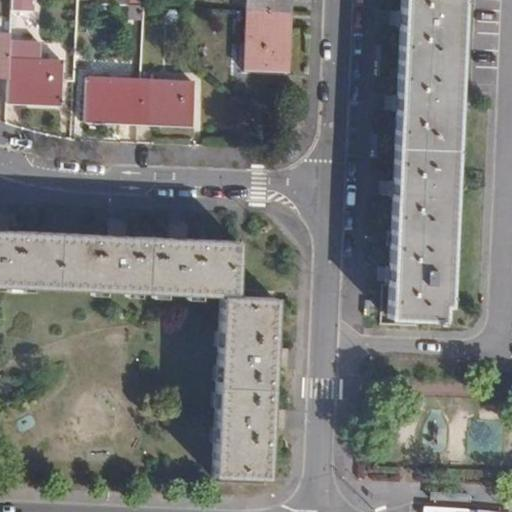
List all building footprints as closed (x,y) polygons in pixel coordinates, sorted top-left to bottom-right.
[(251,0),(248,66),(290,68),(291,35),(293,0),(251,0)] [(465,0),(406,0),(402,101),(399,183),(396,252),(393,313),(452,315),(465,0)] [(12,33),(0,32),(0,75),(10,76),(9,101),(62,103),(64,59),(11,58),(12,33)] [(193,79),(88,75),(87,118),(192,122),(193,79)] [(0,285),(215,294),(209,474),(266,477),(268,425),(279,425),(279,416),(279,407),(269,407),(271,362),(280,363),(281,352),(281,345),(271,345),(273,296),(234,294),(236,240),(185,238),(185,229),(166,228),(166,238),(123,236),(124,226),(105,225),(104,236),(6,231),(7,222),(0,221),(0,285)]
